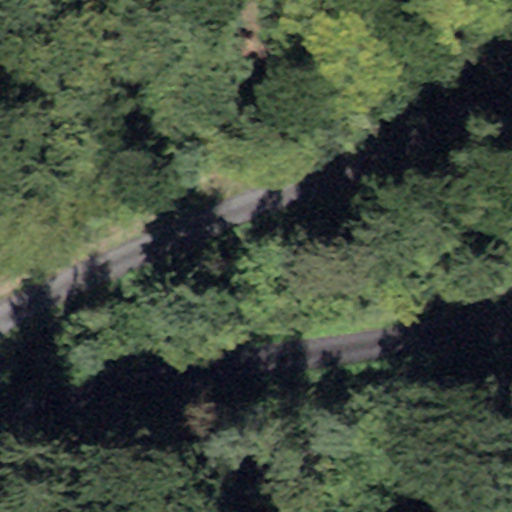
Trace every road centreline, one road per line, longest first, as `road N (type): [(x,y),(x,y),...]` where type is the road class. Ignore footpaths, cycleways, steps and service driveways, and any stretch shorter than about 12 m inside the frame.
road 1 (unclassified): [(0,316),(175,231),(330,179),(511,83)]
road 2 (unclassified): [(511,323),(115,390),(44,410),(0,433)]
